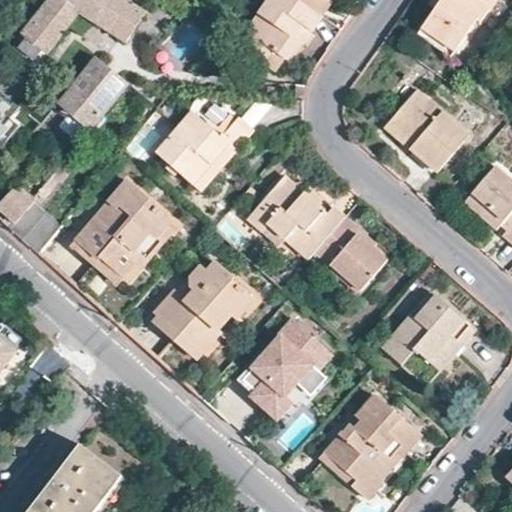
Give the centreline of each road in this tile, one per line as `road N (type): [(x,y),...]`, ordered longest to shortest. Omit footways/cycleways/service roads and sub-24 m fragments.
road 1 (residential): [(511,302),(328,133),(326,95),(387,0)]
road 2 (residential): [(0,251),(290,511)]
road 3 (residential): [(417,511),(511,387)]
